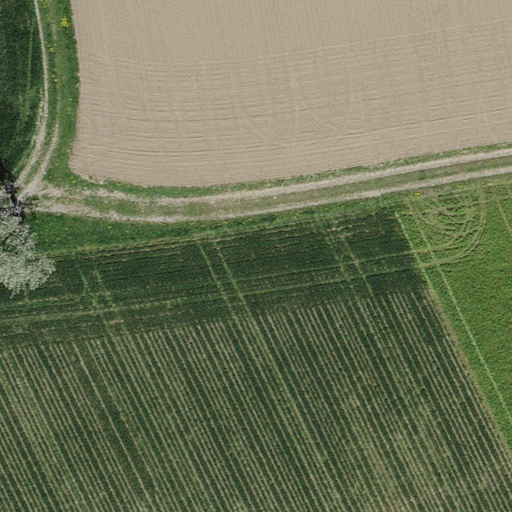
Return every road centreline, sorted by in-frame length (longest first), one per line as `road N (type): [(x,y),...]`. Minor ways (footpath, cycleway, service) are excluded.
road 1 (track): [(0,205),(15,198),(120,213),(202,212),(511,162)]
road 2 (track): [(38,0),(48,111),(15,198)]
